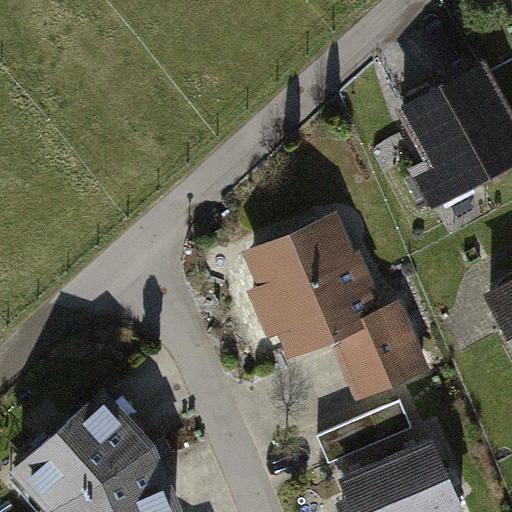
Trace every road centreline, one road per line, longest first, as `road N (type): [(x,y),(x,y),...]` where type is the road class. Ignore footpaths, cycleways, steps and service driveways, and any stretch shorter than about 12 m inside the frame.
road 1 (residential): [(404,0),(136,249)]
road 2 (residential): [(252,511),(136,249)]
road 3 (residential): [(136,249),(0,373)]
